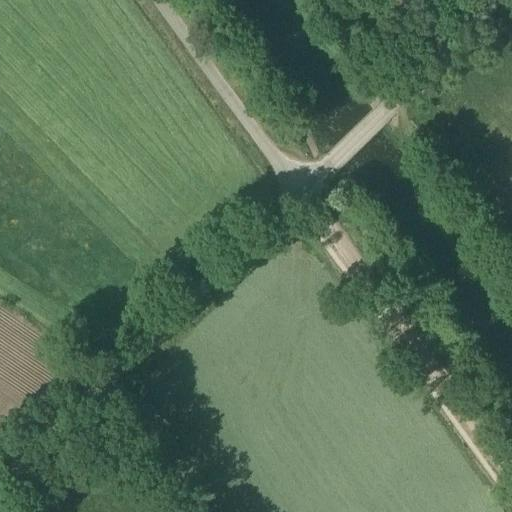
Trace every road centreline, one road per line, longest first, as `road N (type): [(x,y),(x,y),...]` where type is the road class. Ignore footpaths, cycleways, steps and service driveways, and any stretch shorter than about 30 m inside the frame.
road 1 (unclassified): [(0,482),(303,191)]
road 2 (track): [(511,477),(303,191)]
road 3 (unclassified): [(303,191),(499,0)]
road 4 (unclassified): [(303,191),(163,0)]
